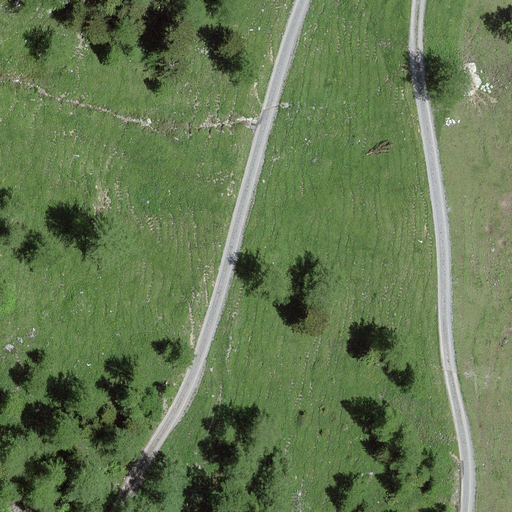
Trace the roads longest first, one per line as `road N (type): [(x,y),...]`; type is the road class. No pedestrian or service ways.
road 1 (track): [(305,0),(211,326),(182,401),(118,511)]
road 2 (track): [(468,511),(445,310),(445,234),(420,78),(423,0)]
